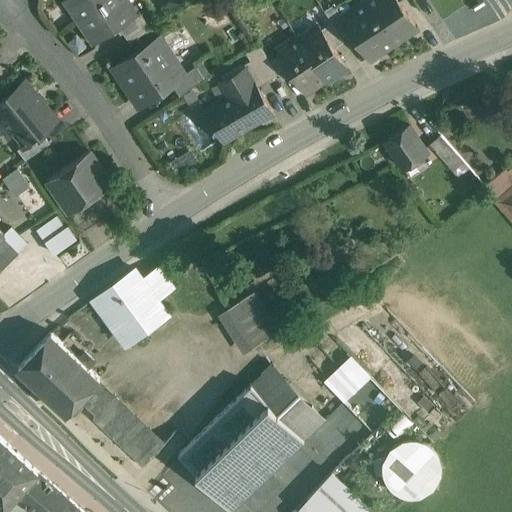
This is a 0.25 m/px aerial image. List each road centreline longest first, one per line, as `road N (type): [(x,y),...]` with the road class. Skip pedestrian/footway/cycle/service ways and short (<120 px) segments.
road 1 (secondary): [(511,39),(297,144),(171,218)]
road 2 (residential): [(171,218),(89,92),(0,1)]
road 3 (secondary): [(171,218),(0,351)]
road 4 (primary): [(129,511),(1,395)]
